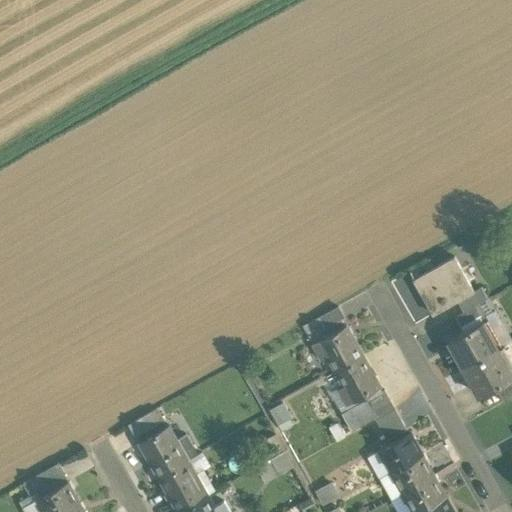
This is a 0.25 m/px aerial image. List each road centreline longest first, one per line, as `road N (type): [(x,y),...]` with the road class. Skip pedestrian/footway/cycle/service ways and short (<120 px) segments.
road 1 (track): [(0,163),(295,0)]
road 2 (residential): [(497,511),(381,299)]
